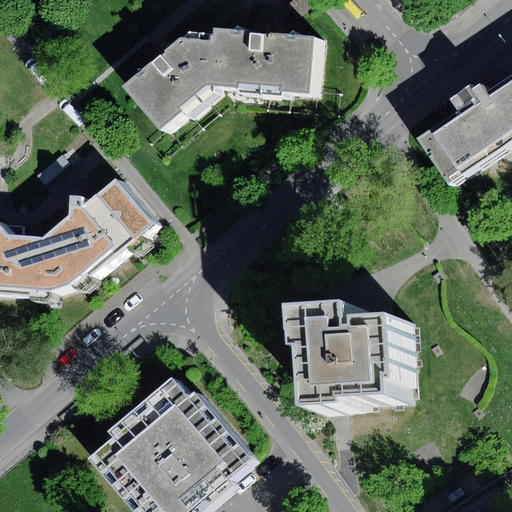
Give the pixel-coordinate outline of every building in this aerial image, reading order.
[(311,0),(301,0),(291,9),(299,19),(316,4),(311,0)] [(221,46),(217,91),(250,94),(250,88),(291,92),(291,97),(321,99),(326,40),(273,35),(222,31),(221,46)] [(217,91),(221,46),(191,44),(172,59),(133,91),(170,137),(195,118),(191,113),(217,91)] [(457,189),(511,152),(511,86),(494,99),(488,90),(482,94),(479,89),(467,97),(458,103),(467,115),(426,143),(436,158),(439,156),(441,159),(438,161),(457,189)] [(63,155),(37,176),(45,186),(71,165),(63,155)] [(48,241),(65,290),(75,287),(91,273),(99,282),(162,228),(121,181),(86,211),(87,201),(76,200),(76,210),(75,219),(48,241)] [(65,290),(48,241),(15,239),(9,232),(2,222),(0,223),(0,297),(37,301),(38,292),(56,293),(65,290)] [(369,314),(312,317),(314,356),(323,356),(327,416),(367,414),(367,407),(412,404),(411,388),(418,388),(414,328),(380,329),(380,338),(370,339),(369,314)] [(233,486),(259,463),(204,400),(198,405),(180,385),(119,439),(124,445),(97,468),(136,511),(214,511),(238,492),(233,486)]
